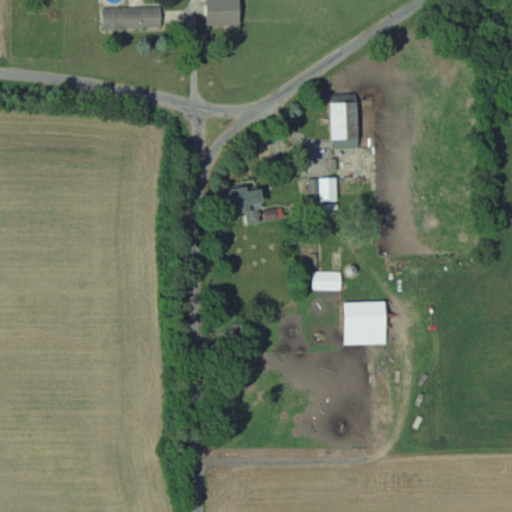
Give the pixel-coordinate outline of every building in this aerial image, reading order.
[(238,0),(205,0),(205,25),(238,25),(238,0)] [(160,6),(101,6),(101,29),(160,29),(160,6)] [(357,148),(356,97),(329,97),(330,148),(357,148)] [(335,178),(319,178),(319,201),(335,201),(335,178)] [(230,213),(244,211),(246,224),(261,222),(257,187),(227,190),(230,213)] [(312,289),(340,289),(340,271),(312,271),(312,289)] [(343,301),(343,345),(385,345),(385,301),(343,301)]
